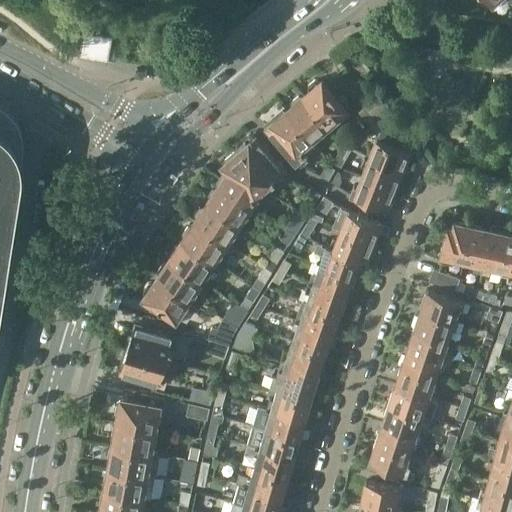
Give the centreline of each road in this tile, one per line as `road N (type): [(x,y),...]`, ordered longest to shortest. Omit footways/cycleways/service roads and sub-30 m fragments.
road 1 (residential): [(319,511),(362,357),(427,191),(438,185),(511,200)]
road 2 (primary): [(25,511),(40,427),(81,294),(142,164)]
road 3 (primary): [(166,135),(326,0)]
road 4 (unclassified): [(166,135),(0,44)]
